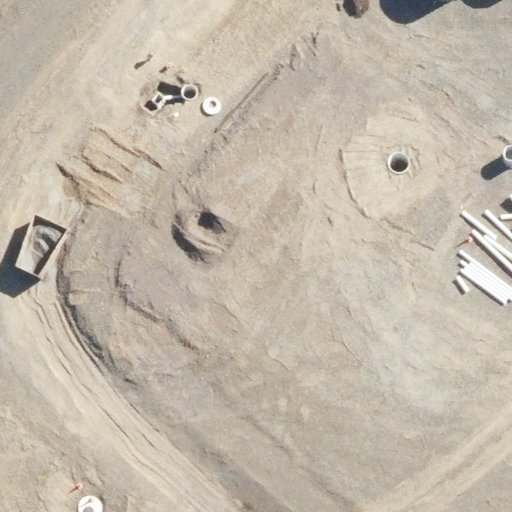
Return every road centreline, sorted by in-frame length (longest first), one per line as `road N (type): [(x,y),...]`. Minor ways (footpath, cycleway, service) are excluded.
road 1 (residential): [(0,320),(43,371),(209,511)]
road 2 (residential): [(109,0),(0,123)]
